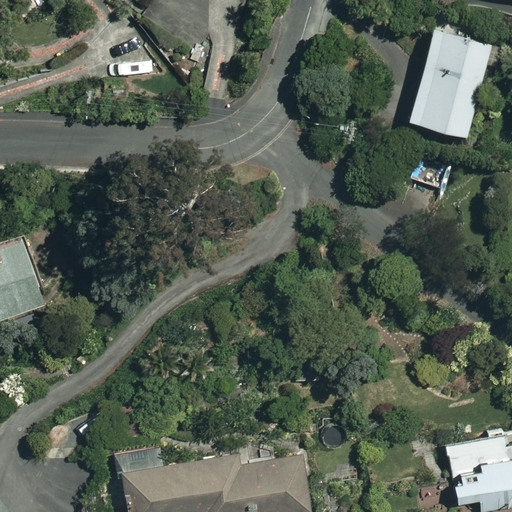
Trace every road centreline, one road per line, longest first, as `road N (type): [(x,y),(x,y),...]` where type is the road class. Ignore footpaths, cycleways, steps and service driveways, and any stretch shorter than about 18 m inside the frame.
road 1 (residential): [(511,335),(257,126)]
road 2 (residential): [(257,126),(208,148),(0,142)]
road 3 (residential): [(257,126),(287,81),(313,0)]
